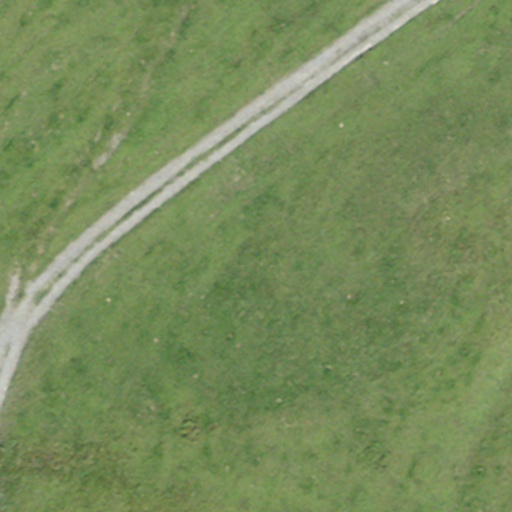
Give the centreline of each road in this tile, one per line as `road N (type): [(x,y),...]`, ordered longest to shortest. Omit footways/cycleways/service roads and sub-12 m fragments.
road 1 (track): [(0,366),(40,296),(100,238),(416,0)]
road 2 (track): [(19,328),(34,254),(145,78),(184,0)]
